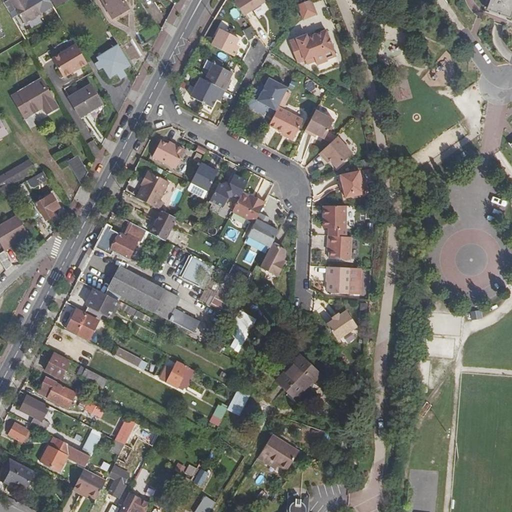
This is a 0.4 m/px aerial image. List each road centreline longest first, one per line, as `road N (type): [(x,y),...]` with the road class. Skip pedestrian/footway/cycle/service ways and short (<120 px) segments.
road 1 (residential): [(299,295),(303,202),(286,172),(217,137)]
road 2 (secondary): [(71,247),(147,102)]
road 3 (secondary): [(0,386),(71,247)]
